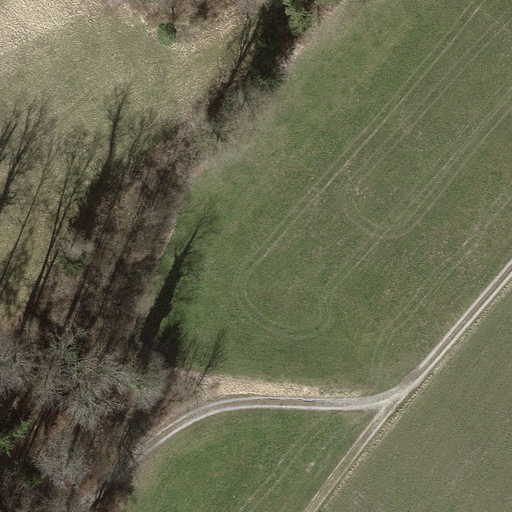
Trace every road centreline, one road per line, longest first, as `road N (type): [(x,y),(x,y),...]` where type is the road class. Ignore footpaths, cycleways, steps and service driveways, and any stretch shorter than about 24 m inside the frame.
road 1 (track): [(73,511),(167,431),(206,409),(271,401),(344,407),(399,397)]
road 2 (track): [(314,511),(399,397),(511,268)]
